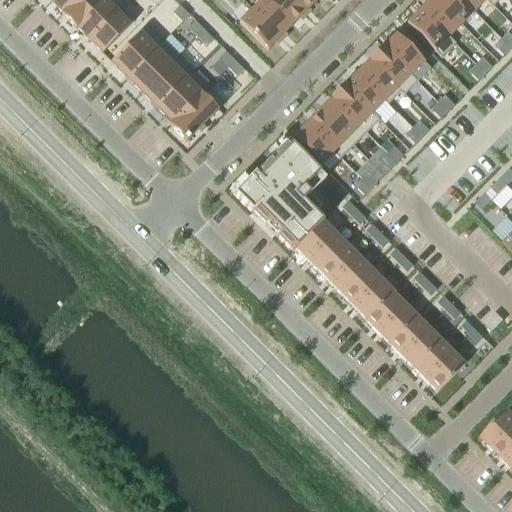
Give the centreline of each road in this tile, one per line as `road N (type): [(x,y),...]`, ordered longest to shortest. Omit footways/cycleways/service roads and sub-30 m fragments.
road 1 (secondary): [(422,511),(145,233)]
road 2 (secondary): [(135,244),(403,511)]
road 3 (residential): [(181,200),(428,447)]
road 4 (residential): [(378,0),(181,200)]
road 5 (residential): [(0,20),(181,200)]
road 6 (secondary): [(145,233),(0,89)]
road 7 (secondary): [(0,110),(135,244)]
road 8 (track): [(0,403),(108,511)]
